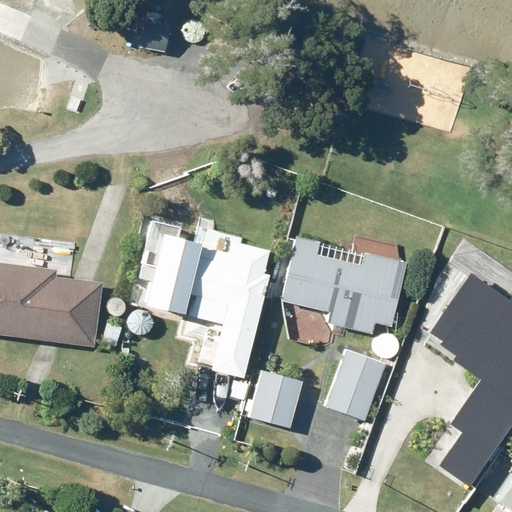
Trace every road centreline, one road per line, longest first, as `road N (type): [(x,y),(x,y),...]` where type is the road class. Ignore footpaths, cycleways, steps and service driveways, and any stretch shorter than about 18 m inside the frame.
road 1 (residential): [(0,429),(311,511)]
road 2 (residential): [(0,158),(160,112)]
